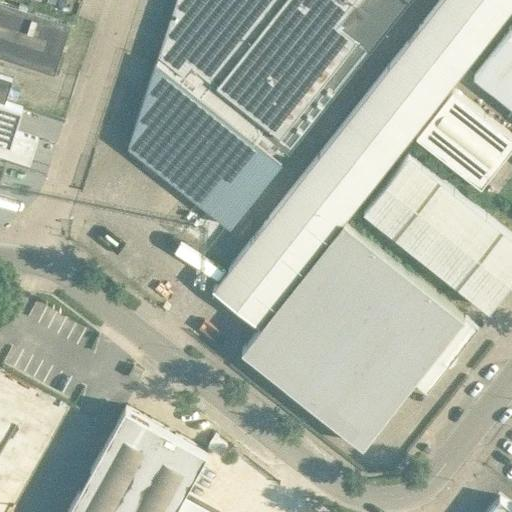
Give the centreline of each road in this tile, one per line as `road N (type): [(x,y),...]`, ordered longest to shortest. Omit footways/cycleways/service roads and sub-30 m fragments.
road 1 (tertiary): [(392,499),(342,490),(71,278),(41,263)]
road 2 (residential): [(41,263),(125,0)]
road 3 (tertiary): [(392,499),(427,485),(511,379)]
